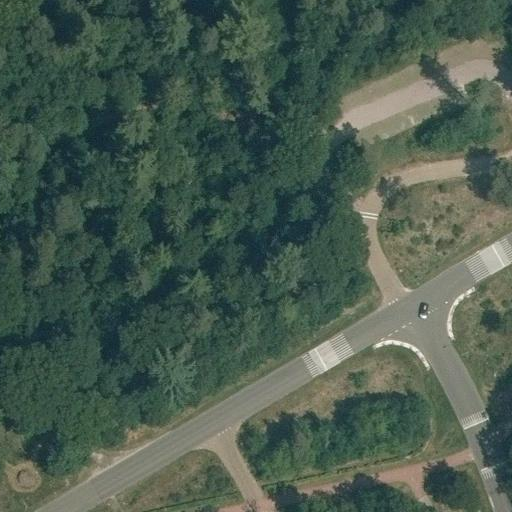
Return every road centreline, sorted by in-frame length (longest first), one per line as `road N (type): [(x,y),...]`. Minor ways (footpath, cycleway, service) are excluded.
road 1 (tertiary): [(59,511),(410,311)]
road 2 (unclassified): [(511,159),(394,178),(366,203),(364,236),(410,311)]
road 3 (tertiary): [(509,511),(457,386),(410,311)]
road 4 (track): [(109,482),(46,417),(0,407)]
